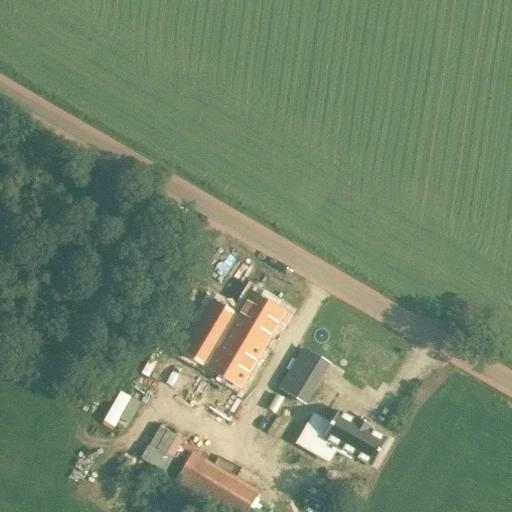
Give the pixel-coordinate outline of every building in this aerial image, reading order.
[(212,299),(197,326),(222,341),(231,328),(264,347),(267,341),(284,313),(250,294),(238,315),(212,299)] [(378,390),(398,354),(343,324),(323,359),(378,390)] [(197,326),(181,352),(240,387),(264,347),(231,328),(222,341),(197,326)] [(291,372),(283,385),(300,395),(308,382),(291,372)] [(103,421),(114,427),(131,396),(119,390),(103,421)] [(316,408),(298,437),(317,448),(326,433),(339,440),(336,445),(352,455),(355,450),(374,462),(390,436),(372,425),(374,422),(359,412),(357,416),(340,406),(333,419),(316,408)] [(239,472),(258,483),(268,466),(271,468),(286,444),(263,431),(239,472)] [(246,511),(259,489),(189,451),(172,484),(224,511),(246,511)]
